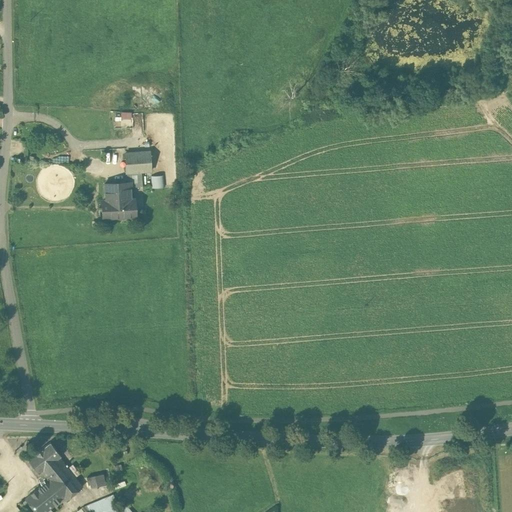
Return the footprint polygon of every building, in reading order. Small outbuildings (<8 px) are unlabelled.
[(150,171),(149,151),(125,152),(126,173),(129,172),(141,172),(150,171)] [(141,172),(129,172),(130,182),(130,186),(141,185),(141,172)] [(164,187),(163,174),(151,175),(151,187),(164,187)] [(104,183),(105,201),(131,199),(130,186),(130,182),(104,183)] [(135,199),(131,199),(105,201),(102,200),(102,218),(135,216),(135,199)] [(50,442),(27,459),(38,473),(40,471),(59,457),(61,456),(50,442)] [(82,486),(59,457),(40,471),(48,480),(62,498),(64,500),(82,486)] [(106,484),(104,473),(95,475),(98,486),(106,484)] [(95,475),(86,477),(89,488),(98,486),(95,475)] [(48,480),(35,490),(31,493),(25,498),(36,511),(44,511),(62,498),(48,480)] [(111,495),(86,505),(91,511),(102,511),(118,504),(111,495)] [(132,511),(126,503),(118,509),(120,511),(132,511)]
